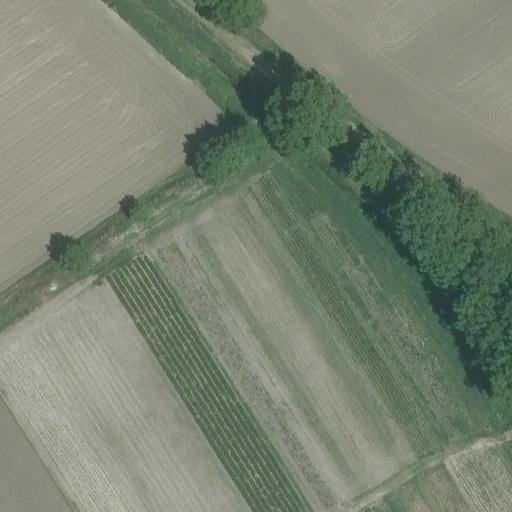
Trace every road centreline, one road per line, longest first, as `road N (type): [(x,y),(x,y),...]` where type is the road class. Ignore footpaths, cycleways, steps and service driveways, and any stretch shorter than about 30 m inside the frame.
road 1 (track): [(511,241),(360,144),(184,0)]
road 2 (track): [(0,303),(283,110),(313,100)]
